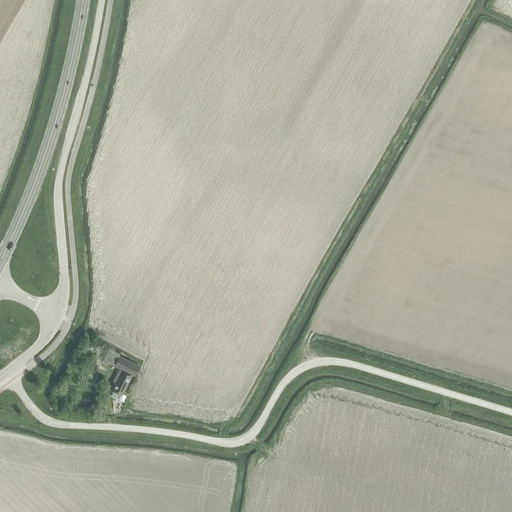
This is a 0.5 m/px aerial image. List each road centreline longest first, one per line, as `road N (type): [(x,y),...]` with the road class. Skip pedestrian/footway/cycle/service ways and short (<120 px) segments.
road 1 (unclassified): [(511,413),(328,361),(284,381),(243,441),(222,443),(48,422),(5,372)]
road 2 (unclassified): [(59,316),(65,286),(58,180),(101,0)]
road 3 (primary): [(0,262),(50,140),(83,0)]
